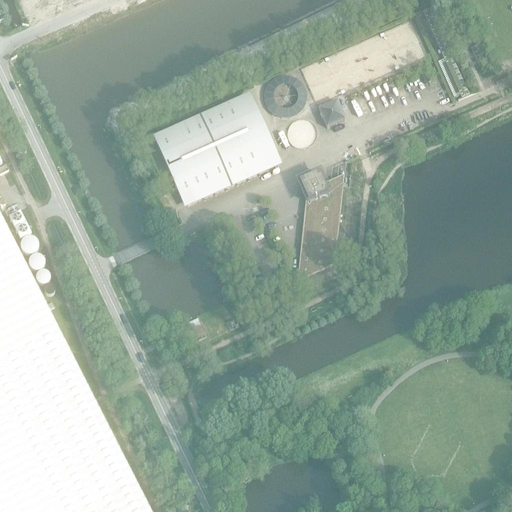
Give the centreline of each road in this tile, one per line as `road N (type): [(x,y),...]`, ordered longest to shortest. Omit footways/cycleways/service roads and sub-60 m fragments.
road 1 (tertiary): [(211,511),(0,66)]
road 2 (residential): [(114,1),(0,57)]
